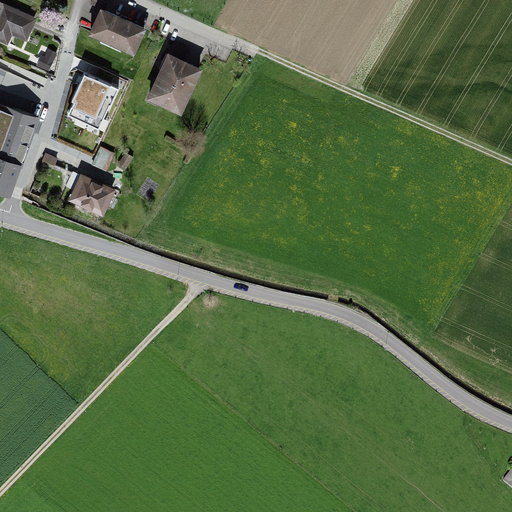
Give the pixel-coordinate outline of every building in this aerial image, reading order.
[(38,16),(0,0),(0,40),(7,43),(11,34),(28,41),(38,16)] [(145,27),(99,6),(87,32),(133,53),(145,27)] [(212,65),(177,50),(156,96),(191,112),(212,65)] [(136,69),(126,64),(118,81),(128,86),(136,69)] [(88,92),(77,88),(72,102),(83,107),(88,92)] [(40,105),(8,93),(3,106),(5,107),(0,121),(0,188),(9,191),(26,144),(40,105)] [(100,136),(92,133),(88,143),(96,146),(100,136)] [(114,153),(100,147),(93,163),(107,169),(114,153)] [(127,152),(119,166),(125,170),(133,156),(127,152)] [(57,158),(45,153),(42,160),(54,166),(57,158)] [(114,189),(72,172),(67,185),(74,188),(70,200),(104,213),(114,189)]
